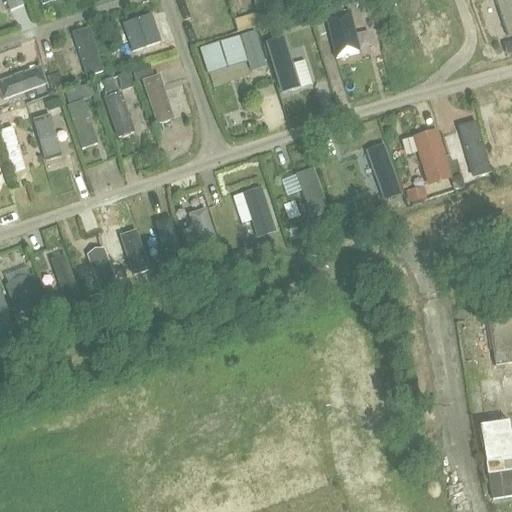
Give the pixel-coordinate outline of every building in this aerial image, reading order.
[(3,0),(9,13),(22,8),(19,0),(3,0)] [(65,0),(38,0),(42,9),(57,4),(66,1),(65,0)] [(232,25),(224,0),(208,0),(217,30),(232,25)] [(252,0),(257,13),(270,8),(267,0),(252,0)] [(494,0),(508,38),(511,36),(511,2),(511,0),(494,0)] [(260,12),(264,25),(274,22),(270,9),(260,12)] [(423,11),(410,16),(425,56),(437,52),(423,11)] [(350,13),(328,18),(334,41),(338,60),(360,55),(350,13)] [(260,26),(256,14),(234,20),(237,32),(260,26)] [(133,52),(160,43),(151,16),(123,25),(133,52)] [(88,31),(72,37),(85,77),(101,72),(88,31)] [(251,72),(266,68),(256,35),(241,39),(251,72)] [(265,44),(281,93),(299,87),(284,38),(265,44)] [(209,77),(245,66),(237,41),(202,52),(209,77)] [(0,84),(0,92),(4,104),(47,87),(40,69),(0,84)] [(157,78),(142,83),(157,125),(172,120),(157,78)] [(133,132),(121,96),(105,102),(117,137),(133,132)] [(49,111),(59,108),(56,97),(46,100),(49,111)] [(84,104),(67,109),(80,150),(97,145),(84,104)] [(511,113),(503,116),(511,146),(511,113)] [(31,120),(44,162),(60,157),(47,115),(31,120)] [(459,129),(474,178),(491,173),(476,124),(459,129)] [(0,141),(10,173),(24,169),(11,128),(0,132),(0,141)] [(416,143),(429,184),(450,177),(437,136),(416,143)] [(382,154),(370,158),(383,194),(394,190),(382,154)] [(354,218),(365,214),(348,168),(338,172),(354,218)] [(295,175),(310,219),(327,213),(312,169),(295,175)] [(259,189),(243,195),(258,238),(274,233),(259,189)] [(278,194),(266,197),(272,226),(284,223),(278,194)] [(189,217),(203,259),(219,253),(205,211),(189,217)] [(168,267),(183,262),(170,219),(155,224),(168,267)] [(307,226),(299,229),(303,241),(311,238),(307,226)] [(116,290),(102,252),(88,257),(102,296),(116,290)] [(243,263),(240,254),(228,258),(231,267),(243,263)] [(79,300),(64,259),(51,263),(66,305),(79,300)] [(16,314),(43,303),(32,277),(6,287),(16,314)] [(0,339),(12,336),(0,298),(0,339)] [(496,368),(511,365),(511,303),(485,307),(493,351),(496,368)] [(484,433),(511,432),(511,414),(483,415),(484,433)] [(488,452),(490,461),(511,457),(511,436),(500,439),(502,450),(488,452)] [(511,503),(511,474),(497,476),(499,505),(511,503)]
